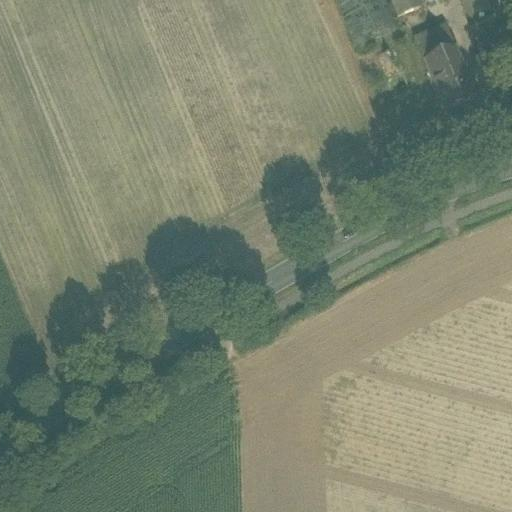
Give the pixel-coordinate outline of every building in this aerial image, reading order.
[(396,31),(382,0),(332,0),(354,49),(396,31)] [(420,8),(416,0),(389,0),(397,17),(420,8)] [(484,0),(426,0),(428,3),(435,0),(462,0),(464,2),(462,2),(469,18),(489,10),(484,0)] [(445,27),(414,41),(423,62),(454,49),(445,27)] [(476,99),(454,49),(423,62),(445,112),(476,99)]
